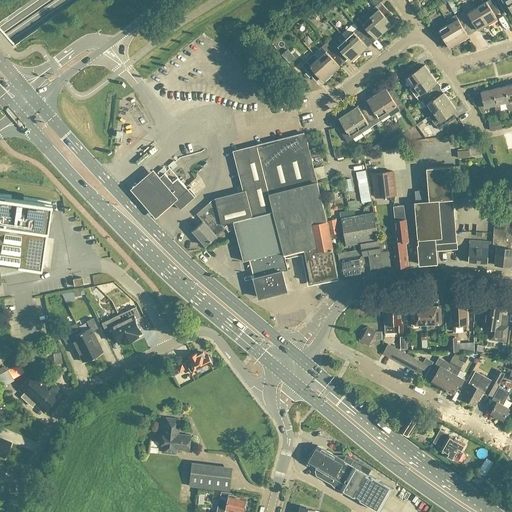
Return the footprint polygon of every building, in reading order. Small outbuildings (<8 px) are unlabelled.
[(491,0),(490,0),(477,8),(487,25),(497,20),(495,17),(490,8),(495,5),(491,0)] [(511,11),(511,0),(496,0),(505,15),(511,11)] [(452,1),(447,4),(454,15),(459,12),(452,1)] [(391,25),(387,22),(392,17),(379,3),(366,14),(369,17),(383,32),(391,25)] [(487,25),(477,8),(463,17),(466,23),(472,20),(478,31),(479,30),(487,25)] [(461,26),(466,23),(463,17),(461,13),(455,17),(446,22),(448,26),(448,25),(459,43),(468,37),(461,26)] [(358,21),(353,25),(357,29),(361,34),(366,30),(375,40),(383,32),(369,17),(361,24),(358,21)] [(447,25),(447,26),(432,34),(436,40),(442,36),(448,48),(457,43),(447,25)] [(361,34),(357,29),(352,33),(352,32),(344,39),(358,55),(366,48),(357,38),(361,34)] [(347,59),(350,62),(358,55),(344,39),(336,47),(334,45),(330,49),(334,53),(336,56),(341,52),(347,59)] [(325,53),(317,60),(330,74),(338,67),(329,57),(334,53),(330,49),(325,44),(321,48),(325,53)] [(198,56),(203,50),(195,45),(191,51),(198,56)] [(313,55),(301,67),(309,76),(309,75),(313,72),(320,79),(322,82),(330,74),(317,60),(316,58),(314,57),(313,55)] [(409,77),(415,85),(415,86),(431,74),(424,66),(415,73),(411,68),(402,74),(406,79),(409,77)] [(311,78),(304,70),(298,75),(305,83),(311,78)] [(431,74),(415,86),(415,85),(409,89),(419,103),(424,99),(431,94),(428,90),(437,83),(431,74)] [(497,105),(505,103),(507,111),(511,110),(510,102),(508,102),(504,87),(492,90),(496,105),(497,105)] [(390,117),(404,108),(396,96),(391,99),(384,89),(375,94),(390,117)] [(496,105),(492,90),(480,93),(484,108),(493,106),(495,114),(499,113),(497,105),(496,105)] [(431,115),(450,102),(444,93),(437,98),(433,93),(431,95),(431,94),(424,99),(428,105),(425,106),(431,115)] [(390,117),(375,94),(366,100),(370,107),(365,110),(365,109),(364,109),(375,125),(388,116),(389,117),(390,117)] [(456,110),(450,102),(431,115),(428,117),(434,126),(435,125),(438,130),(456,118),(456,117),(455,118),(452,113),(456,110)] [(375,125),(364,109),(359,112),(356,107),(347,113),(360,134),(375,125)] [(336,126),(344,139),(347,143),(360,134),(347,113),(338,119),(341,123),(336,126)] [(500,121),(488,124),(490,132),(501,129),(500,121)] [(256,148),(270,206),(319,194),(317,185),(304,136),(256,148)] [(234,153),(244,192),(251,218),(272,212),(270,206),(256,148),(234,153)] [(343,158),(341,149),(334,150),(336,159),(343,158)] [(325,167),(315,170),(317,178),(327,175),(325,167)] [(420,246),(418,246),(420,265),(436,264),(435,248),(457,246),(453,206),(453,200),(450,167),(426,169),(429,202),(414,203),(417,240),(419,240),(420,246)] [(163,191),(175,205),(179,210),(194,198),(169,169),(153,183),(161,192),(163,191)] [(355,173),(361,204),(371,202),(365,171),(355,173)] [(391,173),(372,175),(375,199),(394,197),(391,173)] [(202,182),(194,187),(199,195),(207,191),(202,182)] [(205,247),(212,241),(224,230),(222,226),(233,223),(251,218),(244,192),(214,200),(215,203),(207,205),(195,215),(202,223),(192,232),(205,247)] [(10,266),(11,265),(17,266),(16,268),(40,271),(50,202),(22,198),(22,199),(10,198),(10,196),(0,194),(0,263),(3,264),(3,265),(3,266),(4,266),(4,267),(5,267),(5,268),(6,268),(7,268),(8,268),(9,267),(10,267),(10,266)] [(326,225),(319,194),(270,206),(272,212),(284,256),(304,251),(310,282),(321,280),(324,280),(327,280),(330,280),(333,278),(336,277),(337,277),(326,225)] [(458,213),(467,214),(467,200),(459,200),(458,213)] [(495,215),(494,226),(506,228),(511,228),(511,204),(500,204),(499,216),(495,215)] [(272,212),(251,218),(233,223),(243,262),(249,261),(259,298),(286,291),(281,272),(288,271),(284,256),(272,212)] [(368,255),(371,271),(391,268),(389,252),(388,252),(384,237),(377,238),(372,214),(341,219),(346,244),(360,242),(362,256),(368,255)] [(335,219),(327,221),(330,234),(337,233),(335,219)] [(389,243),(391,261),(394,261),(395,268),(407,267),(406,256),(407,256),(407,251),(405,251),(404,242),(408,242),(405,221),(394,222),(397,242),(389,243)] [(496,248),(494,265),(510,267),(511,250),(510,249),(511,242),(504,242),(506,228),(494,226),(492,247),(496,248)] [(467,263),(477,264),(486,264),(487,249),(486,249),(487,242),(469,241),(469,248),(468,248),(467,263)] [(341,276),(363,272),(360,256),(359,250),(337,254),(338,260),(341,276)] [(83,285),(81,279),(76,280),(74,280),(72,280),(74,287),(83,285)] [(504,342),(507,327),(499,326),(502,309),(498,309),(498,306),(482,304),(482,305),(485,305),(482,328),(490,330),(489,340),(504,342)] [(467,324),(467,320),(466,320),(466,306),(452,307),(452,317),(451,317),(451,326),(454,326),(455,333),(464,332),(463,326),(467,326),(467,324)] [(426,308),(427,329),(433,329),(432,324),(441,324),(440,318),(439,307),(426,308)] [(136,308),(118,316),(131,342),(138,338),(137,336),(141,334),(135,321),(141,319),(136,308)] [(386,309),(386,317),(384,318),(385,334),(396,334),(396,333),(403,333),(402,325),(401,325),(400,308),(386,309)] [(427,329),(426,308),(413,309),(413,319),(412,319),(412,325),(421,325),(421,330),(427,329)] [(131,342),(118,316),(101,324),(106,335),(112,332),(118,345),(122,343),(123,345),(131,342)] [(89,328),(80,333),(92,358),(102,353),(101,351),(92,332),(97,329),(92,319),(86,322),(89,328)] [(359,333),(359,342),(368,346),(376,341),(382,341),(381,332),(376,332),(368,327),(359,333)] [(0,331),(0,344),(10,343),(7,330),(0,331)] [(82,363),(92,358),(80,333),(70,338),(67,331),(60,335),(65,345),(72,342),(82,363)] [(457,334),(447,335),(447,338),(445,338),(446,352),(460,352),(459,338),(458,338),(457,334)] [(383,354),(390,358),(395,349),(388,345),(383,354)] [(429,368),(395,349),(390,358),(425,377),(429,368)] [(210,357),(209,358),(208,356),(205,358),(202,353),(198,355),(197,353),(188,357),(189,360),(185,362),(182,364),(185,369),(188,368),(192,374),(212,364),(211,362),(213,362),(210,357)] [(443,388),(456,364),(458,360),(453,358),(450,364),(439,358),(434,366),(439,368),(437,372),(435,371),(433,371),(430,377),(430,379),(432,380),(432,382),(439,386),(440,384),(444,386),(443,388)] [(464,363),(458,360),(456,364),(443,388),(444,386),(447,388),(447,390),(454,393),(454,394),(458,386),(461,388),(465,380),(457,376),(464,363)] [(182,363),(176,366),(180,373),(186,370),(185,369),(182,364),(182,363)] [(0,388),(13,381),(7,371),(0,375),(0,388)] [(31,402),(47,385),(34,372),(17,390),(23,396),(21,398),(32,407),(34,405),(31,402)] [(491,397),(499,385),(491,380),(476,372),(469,384),(471,385),(463,399),(475,406),(483,392),(491,397)] [(49,383),(47,385),(31,402),(34,405),(42,413),(59,395),(54,391),(56,389),(55,387),(51,383),(49,383)] [(491,401),(496,404),(490,414),(503,421),(509,410),(502,406),(509,393),(499,388),(491,401)] [(402,433),(409,437),(422,417),(414,412),(402,433)] [(166,418),(164,433),(178,435),(180,420),(166,418)] [(448,436),(439,430),(432,443),(441,448),(440,451),(446,455),(454,459),(458,461),(463,453),(460,452),(464,444),(458,441),(459,440),(455,438),(455,439),(449,435),(448,436)] [(176,450),(189,451),(190,436),(178,435),(164,433),(163,433),(161,448),(162,448),(162,453),(176,455),(176,450)] [(0,439),(0,456),(4,458),(10,443),(0,439)] [(316,469),(315,471),(317,476),(331,484),(334,479),(346,485),(343,491),(380,511),(392,489),(368,475),(371,470),(346,456),(334,456),(317,447),(307,464),(316,469)] [(232,471),(191,466),(189,487),(230,491),(232,471)] [(399,488),(394,496),(401,501),(406,493),(399,488)] [(221,493),(217,511),(225,511),(226,511),(232,511),(242,511),(245,500),(235,498),(235,497),(230,496),(230,495),(221,493)]
